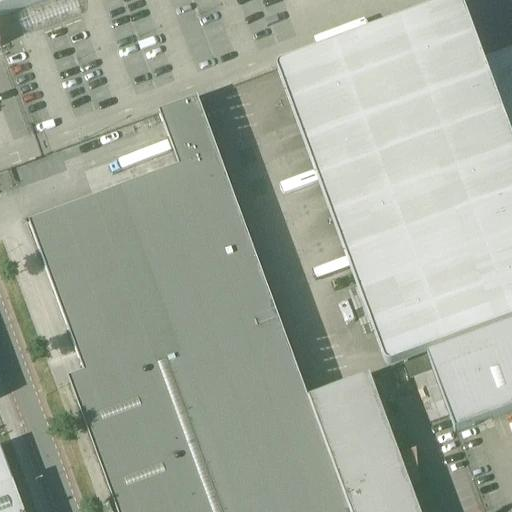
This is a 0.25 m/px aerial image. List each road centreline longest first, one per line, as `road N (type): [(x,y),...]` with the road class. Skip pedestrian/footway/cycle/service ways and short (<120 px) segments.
road 1 (unknown): [(218,77),(340,359)]
road 2 (unclassified): [(75,511),(0,311)]
